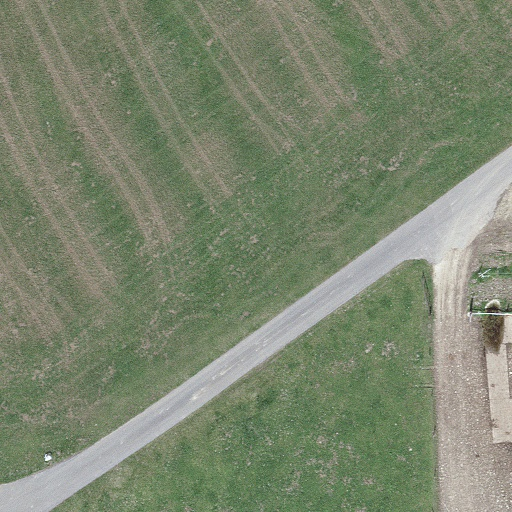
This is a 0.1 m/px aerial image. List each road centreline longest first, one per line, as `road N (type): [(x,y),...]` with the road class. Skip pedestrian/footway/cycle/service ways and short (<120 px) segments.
road 1 (unclassified): [(511,165),(15,511)]
road 2 (track): [(438,218),(475,511)]
